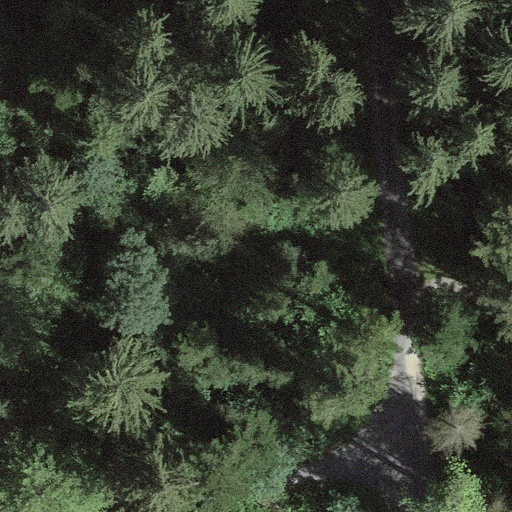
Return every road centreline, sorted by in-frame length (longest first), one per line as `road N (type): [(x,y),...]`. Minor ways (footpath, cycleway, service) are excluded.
road 1 (track): [(391,0),(379,261)]
road 2 (track): [(379,261),(409,456)]
